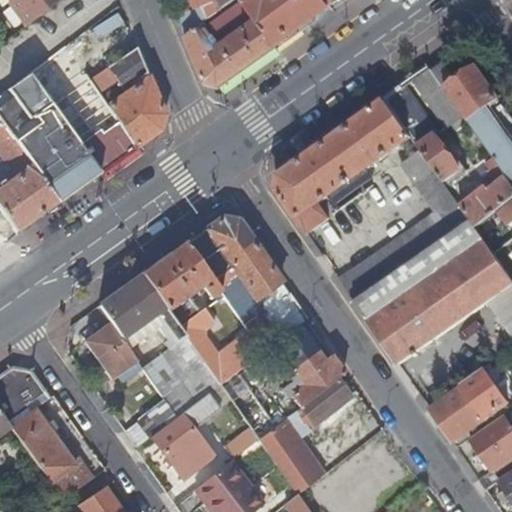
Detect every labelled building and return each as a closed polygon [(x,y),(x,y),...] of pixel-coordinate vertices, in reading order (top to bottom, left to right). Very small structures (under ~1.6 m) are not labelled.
[(9,0),(7,2),(25,25),(58,0),(9,0)] [(179,0),(186,15),(176,19),(202,82),(218,86),(274,46),(268,38),(245,6),(224,22),(222,20),(211,29),(215,35),(211,39),(199,22),(216,10),(229,0),(179,0)] [(224,22),(245,6),(241,0),(229,0),(216,10),(222,20),(224,22)] [(267,0),(265,1),(264,0),(241,0),(245,6),(268,38),(274,46),(329,7),(323,0),(267,0)] [(222,20),(216,10),(199,22),(211,39),(215,35),(211,29),(222,20)] [(72,91),(48,58),(28,74),(99,173),(158,131),(162,116),(134,47),(101,71),(95,61),(82,71),(88,80),(72,91)] [(449,64),(433,75),(444,90),(459,79),(449,64)] [(459,79),(444,90),(469,126),(505,176),(511,186),(511,140),(487,105),(498,98),(476,67),(459,79)] [(457,135),(469,126),(444,90),(433,75),(428,69),(411,82),(447,133),(453,129),(457,135)] [(28,74),(0,94),(0,122),(0,123),(57,203),(81,185),(99,173),(28,74)] [(438,142),(400,89),(383,101),(409,138),(420,153),(442,183),(462,168),(442,140),(438,142)] [(368,168),(409,138),(383,101),(279,177),(275,191),(306,235),(328,220),(318,205),(360,174),(364,180),(372,174),(368,168)] [(0,211),(15,233),(57,203),(0,123),(0,158),(14,178),(4,185),(1,180),(0,181),(0,211)] [(435,214),(339,281),(354,303),(357,300),(469,221),(459,207),(442,183),(420,153),(402,166),(435,214)] [(484,187),(459,207),(469,221),(474,228),(511,198),(511,186),(505,176),(487,190),(484,187)] [(297,326),(305,320),(236,221),(221,219),(184,245),(219,294),(262,352),(273,344),(297,326)] [(469,221),(357,300),(384,339),(381,342),(398,365),(487,303),(511,285),(511,281),(508,276),(474,228),(469,221)] [(211,299),(219,294),(184,245),(140,277),(163,309),(166,313),(195,292),(194,290),(201,285),(211,299)] [(174,343),(183,336),(178,329),(173,323),(166,313),(163,309),(140,277),(97,308),(110,325),(120,339),(154,315),(164,329),(174,343)] [(511,285),(487,303),(511,339),(511,285)] [(357,300),(354,303),(381,342),(384,339),(357,300)] [(204,311),(178,329),(183,336),(185,339),(205,366),(218,385),(231,376),(202,336),(203,331),(213,323),(204,311)] [(110,380),(135,362),(120,339),(110,325),(84,343),(110,380)] [(273,344),(299,378),(305,387),(292,397),(299,406),(342,374),(331,357),(324,362),(297,326),(273,344)] [(161,398),(205,366),(185,339),(142,371),(161,398)] [(205,366),(161,398),(163,400),(175,418),(208,393),(218,385),(205,366)] [(0,417),(8,428),(59,501),(90,480),(78,462),(71,467),(31,410),(47,399),(28,373),(12,369),(0,377),(0,417)] [(511,405),(487,371),(430,411),(456,449),(468,440),(501,417),(511,409),(511,405)] [(272,426),(236,372),(231,376),(218,385),(256,438),(272,426)] [(305,387),(299,378),(282,391),(288,399),(292,397),(305,387)] [(338,383),(301,410),(311,422),(347,395),(338,383)] [(221,411),(208,393),(175,418),(149,437),(182,479),(212,457),(192,432),(221,411)] [(350,421),(339,431),(352,446),(377,424),(352,397),(339,409),(350,421)] [(138,423),(121,435),(132,450),(149,437),(175,418),(163,400),(135,420),(138,423)] [(284,418),(296,434),(311,422),(301,410),(299,406),(284,418)] [(0,433),(8,428),(0,417),(0,433)] [(491,472),(478,481),(485,490),(499,481),(511,471),(511,432),(501,417),(468,440),(491,472)] [(296,434),(284,418),(272,426),(256,438),(258,441),(297,496),(325,474),(296,434)] [(209,503),(216,511),(257,511),(265,507),(230,462),(191,491),(204,507),(209,503)] [(511,500),(511,471),(499,481),(505,490),(497,495),(504,505),(511,500)] [(120,511),(103,487),(75,507),(78,511),(120,511)] [(288,511),(309,511),(297,496),(284,506),(288,511)] [(216,511),(209,503),(204,507),(207,511),(216,511)]
